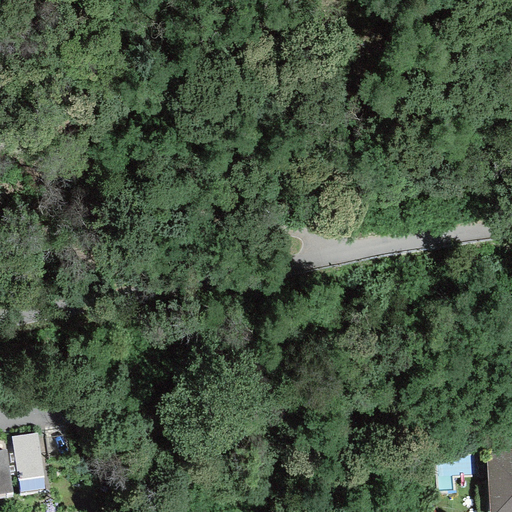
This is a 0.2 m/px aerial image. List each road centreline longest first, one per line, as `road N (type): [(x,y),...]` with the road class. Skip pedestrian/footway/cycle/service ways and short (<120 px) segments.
road 1 (residential): [(330,254),(0,316)]
road 2 (unclassified): [(511,224),(330,254)]
